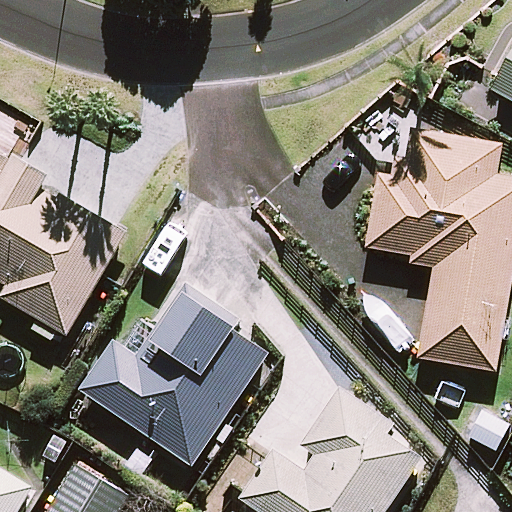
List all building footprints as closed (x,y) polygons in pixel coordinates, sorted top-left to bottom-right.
[(511,56),(493,93),(511,103),(511,56)] [(397,159),(393,181),(379,179),(367,249),(411,257),(409,268),(434,273),(419,359),(496,373),(511,280),(511,178),(496,176),(501,148),(410,132),(405,161),(397,159)] [(14,153),(9,162),(0,156),(2,152),(0,150),(0,282),(8,287),(2,298),(36,318),(27,333),(49,345),(57,331),(65,335),(127,229),(62,191),(59,195),(46,188),(53,176),(14,153)] [(269,355),(179,293),(136,357),(115,343),(82,392),(101,405),(85,428),(120,452),(136,429),(193,468),(269,355)] [(387,511),(426,456),(338,395),(303,446),(318,456),(306,473),(275,452),(242,500),(258,511),(387,511)] [(121,511),(130,499),(78,467),(49,511),(121,511)] [(0,511),(17,511),(31,489),(0,470),(0,511)]
